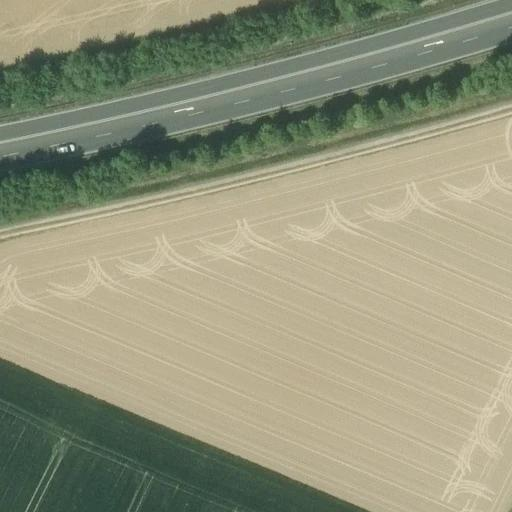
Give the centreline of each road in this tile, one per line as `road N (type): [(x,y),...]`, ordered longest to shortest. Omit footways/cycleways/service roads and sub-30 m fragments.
road 1 (track): [(0,234),(511,105)]
road 2 (trunk): [(0,150),(233,98),(511,22)]
